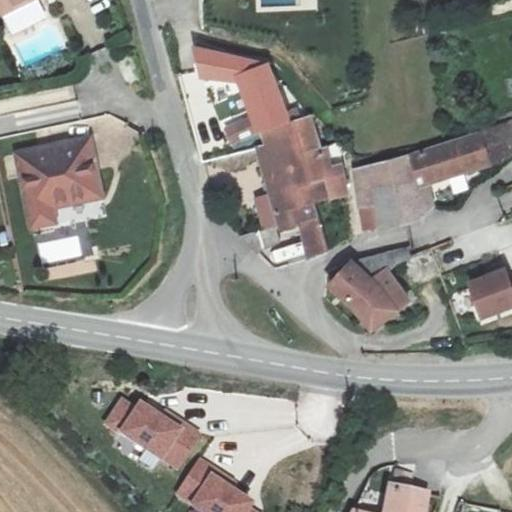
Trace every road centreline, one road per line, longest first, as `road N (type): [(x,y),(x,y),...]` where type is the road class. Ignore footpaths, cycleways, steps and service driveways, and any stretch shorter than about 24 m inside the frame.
road 1 (secondary): [(209,352),(382,379),(511,378)]
road 2 (unclassified): [(320,511),(341,475),(380,440),(457,450),(492,429),(511,402)]
road 3 (unclassified): [(140,0),(196,223)]
road 4 (residential): [(276,282),(453,220),(487,199)]
road 5 (residential): [(276,282),(345,344),(408,337),(434,324),(428,290)]
road 6 (secondary): [(0,320),(127,340)]
